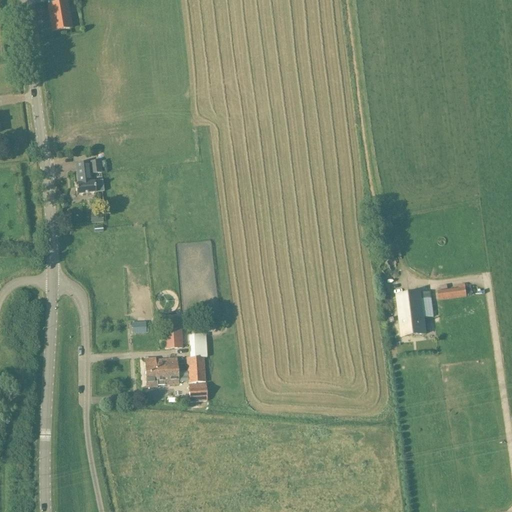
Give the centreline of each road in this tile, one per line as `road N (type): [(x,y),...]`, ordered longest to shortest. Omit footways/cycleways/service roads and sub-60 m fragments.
road 1 (tertiary): [(52,282),(52,225),(22,0)]
road 2 (unclassified): [(52,282),(76,293),(82,308),(86,432),(101,511)]
road 3 (tertiary): [(45,511),(52,282)]
road 4 (track): [(351,0),(365,123)]
